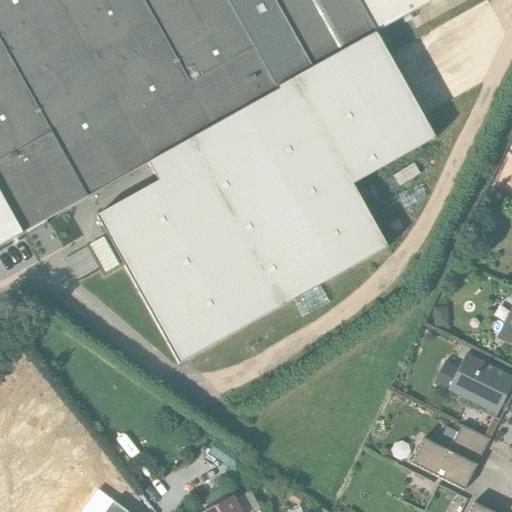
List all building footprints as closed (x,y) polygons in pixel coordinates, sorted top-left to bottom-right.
[(0,0),(0,187),(26,233),(144,167),(376,42),(373,35),(437,0),(0,0)] [(156,185),(98,216),(178,364),(387,248),(351,187),(429,141),(376,42),(144,167),(156,185)] [(485,216),(495,226),(504,216),(495,207),(485,216)] [(511,349),(511,304),(494,341),(511,349)] [(432,310),(433,329),(446,328),(446,309),(432,310)] [(511,379),(465,356),(446,392),(482,410),(480,413),(498,422),(511,394),(511,379)] [(422,439),(409,465),(463,492),(489,441),(460,426),(447,452),(422,439)] [(264,473),(216,441),(206,454),(233,473),(229,479),(250,493),(264,473)] [(235,501),(233,497),(205,511),(255,511),(258,510),(250,494),(235,501)]
